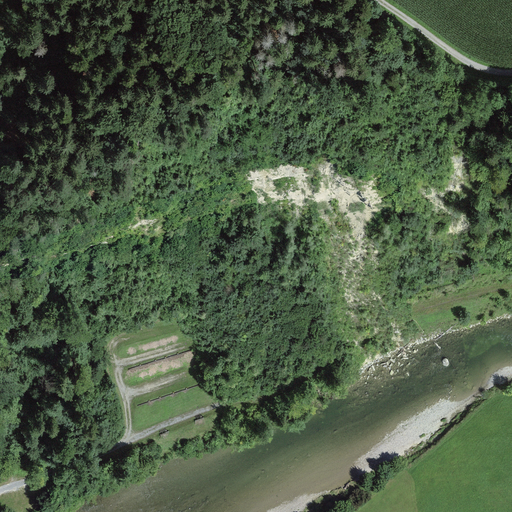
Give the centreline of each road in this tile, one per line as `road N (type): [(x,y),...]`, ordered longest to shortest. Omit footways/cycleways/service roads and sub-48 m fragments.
road 1 (track): [(511,286),(408,312),(283,384),(0,489)]
road 2 (track): [(511,73),(474,64),(373,0)]
